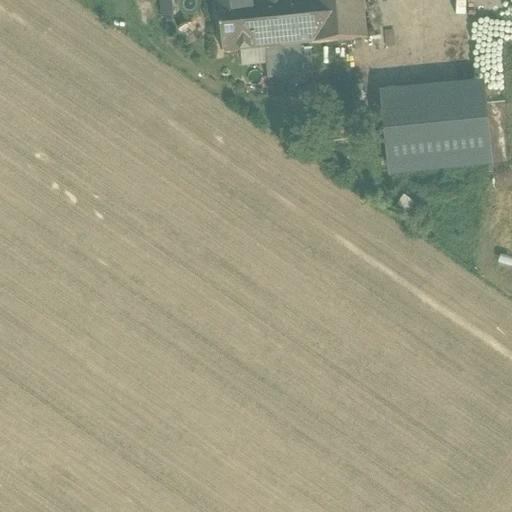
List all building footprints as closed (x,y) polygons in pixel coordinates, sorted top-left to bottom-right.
[(275,0),(250,3),(255,53),(265,52),(268,81),(294,79),(291,49),(308,48),(313,47),(308,0),(275,0)] [(367,41),(362,0),(308,0),(313,47),(367,41)] [(240,4),(217,6),(222,57),(255,53),(250,3),(240,4)] [(308,48),(291,49),(294,79),(311,77),(308,48)] [(482,85),(382,94),(392,173),(490,165),(482,85)]
